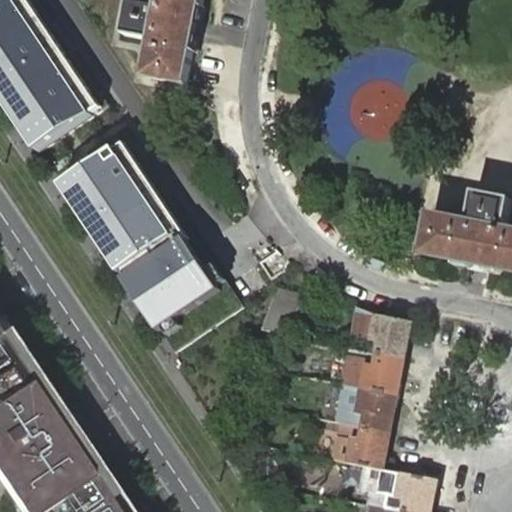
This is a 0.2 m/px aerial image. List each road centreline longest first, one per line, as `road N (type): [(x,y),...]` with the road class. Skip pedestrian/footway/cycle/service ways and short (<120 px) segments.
road 1 (residential): [(264,0),(251,63),(253,138),(286,209),(318,246),(363,277),(511,320)]
road 2 (residential): [(0,212),(200,511)]
